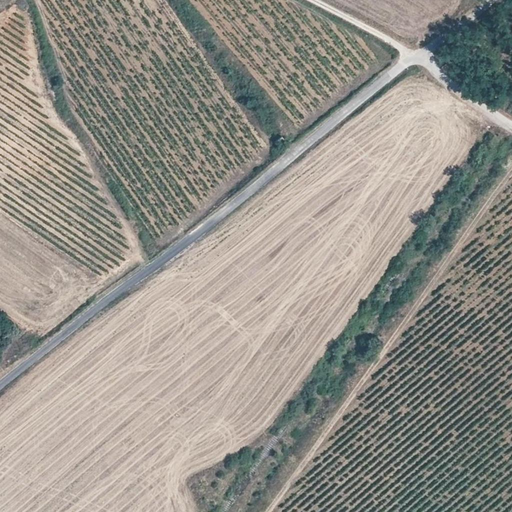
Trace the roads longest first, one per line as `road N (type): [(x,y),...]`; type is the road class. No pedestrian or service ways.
road 1 (tertiary): [(0,384),(412,54)]
road 2 (unclassified): [(412,54),(511,124)]
